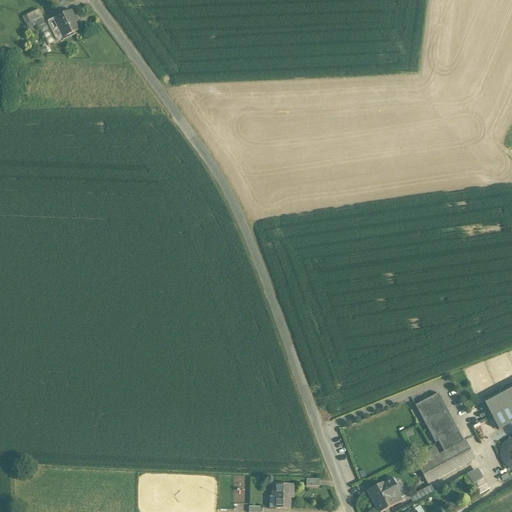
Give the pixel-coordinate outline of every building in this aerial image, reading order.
[(71,11),(47,22),(49,25),(48,25),(56,42),(78,31),(73,19),(74,18),(71,11)] [(42,18),(32,22),(35,29),(45,24),(42,18)] [(32,22),(26,25),(29,31),(35,29),(32,22)] [(511,422),(511,389),(484,404),(498,430),(511,422)] [(438,394),(415,406),(435,443),(438,442),(444,452),(464,442),(438,394)] [(511,438),(495,454),(511,471),(511,438)] [(429,460),(419,465),(429,484),(473,460),(464,442),(444,452),(438,455),(429,460)] [(435,450),(426,454),(429,460),(438,455),(435,450)] [(477,469),(467,474),(473,485),(483,478),(477,469)] [(483,478),(473,485),(479,495),(489,488),(483,478)] [(386,484),(370,493),(379,511),(381,511),(409,498),(408,495),(400,498),(394,487),(395,483),(394,480),(390,479),(387,480),(386,484)] [(293,485),(273,485),(273,494),(276,494),(275,509),(290,509),(290,494),(293,494),(293,485)]
